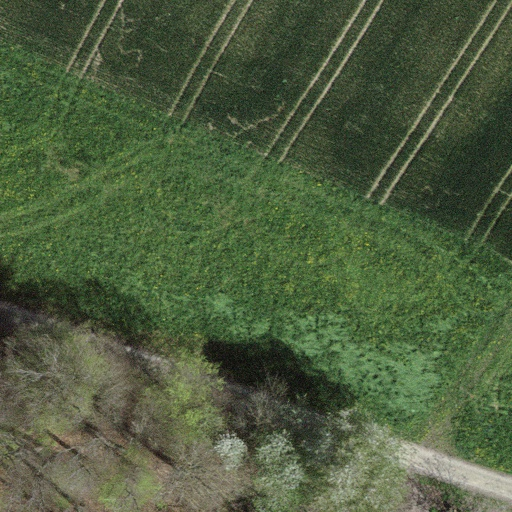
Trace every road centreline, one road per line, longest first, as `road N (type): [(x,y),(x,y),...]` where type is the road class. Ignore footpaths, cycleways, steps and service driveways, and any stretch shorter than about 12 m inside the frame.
road 1 (track): [(0,315),(511,487)]
road 2 (track): [(511,312),(420,456)]
